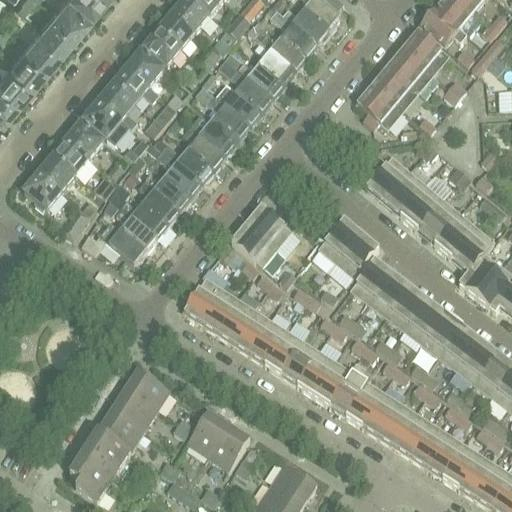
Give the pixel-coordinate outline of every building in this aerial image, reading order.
[(22,5),(16,12),(23,18),(39,1),(37,0),(24,0),(22,4),(22,5)] [(92,16),(71,0),(65,0),(54,14),(77,33),(92,16)] [(78,0),(94,13),(105,0),(78,0)] [(217,0),(188,0),(186,3),(209,22),(223,5),(217,0)] [(341,7),(332,0),(302,0),(295,9),(304,17),(303,17),(328,38),(340,24),(333,17),(341,7)] [(455,0),(448,0),(437,14),(460,34),(475,16),(455,0)] [(455,0),(475,16),(488,0),(455,0)] [(15,8),(5,2),(0,10),(9,17),(13,9),(15,8)] [(248,26),(263,8),(256,2),(240,20),(242,21),(248,26)] [(186,3),(172,20),(195,39),(209,22),(186,3)] [(277,19),(284,10),(278,5),(270,13),(277,19)] [(264,20),(277,30),(287,38),(281,44),(306,65),(317,52),(283,23),(277,19),(270,13),(264,20)] [(54,14),(40,31),(63,50),(77,33),(54,14)] [(420,32),(445,53),(453,44),(460,49),(467,40),(463,36),(460,34),(437,14),(437,15),(435,14),(420,32)] [(317,52),(328,38),(303,17),(297,25),(288,17),(283,23),(317,52)] [(10,19),(3,28),(9,33),(17,25),(10,19)] [(499,36),(507,26),(499,19),(491,29),(499,36)] [(172,20),(158,37),(181,56),(195,39),(172,20)] [(245,29),(248,26),(242,21),(228,37),(237,45),(243,37),(248,31),(245,29)] [(250,33),(248,31),(243,37),(254,47),(267,32),(259,25),(254,31),(253,30),(250,33)] [(3,28),(0,31),(0,42),(1,43),(9,33),(3,28)] [(490,46),(499,36),(491,29),(482,40),(490,46)] [(40,31),(26,48),(49,67),(63,50),(40,31)] [(223,61),(228,54),(237,45),(228,37),(226,36),(212,52),(213,53),(213,54),(220,60),(221,60),(223,61)] [(418,36),(402,55),(433,81),(434,79),(444,86),(455,72),(446,65),(449,62),(418,36)] [(144,54),(166,73),(181,56),(158,37),(144,54)] [(265,42),(259,49),(295,79),(306,65),(281,44),(276,51),(265,42)] [(496,44),(488,54),(496,61),(505,51),(496,44)] [(26,48),(12,65),(35,84),(49,67),(26,48)] [(265,64),(258,71),(283,92),(295,79),(259,49),(254,55),(265,64)] [(205,63),(212,68),(213,69),(220,60),(213,54),(205,63)] [(471,74),(479,81),(487,72),(496,61),(488,54),(471,74)] [(402,55),(387,73),(418,99),(433,81),(402,55)] [(468,73),(475,65),(463,55),(456,63),(468,73)] [(149,93),(164,76),(141,57),(126,74),(158,101),(149,93)] [(272,106),(283,92),(258,71),(253,78),(230,59),(225,66),(272,106)] [(496,61),(487,72),(498,81),(506,71),(506,70),(502,67),(496,61)] [(12,65),(0,79),(0,83),(21,101),(35,84),(12,65)] [(218,74),(231,84),(241,93),(236,98),(261,119),(272,106),(225,66),(218,74)] [(501,80),(511,87),(511,68),(510,67),(501,80)] [(387,73),(372,91),(403,117),(418,99),(387,73)] [(126,74),(112,91),(135,110),(143,100),(152,107),(158,101),(126,74)] [(200,84),(199,83),(192,78),(184,88),(193,94),(200,84)] [(205,96),(217,82),(214,79),(202,94),(205,96)] [(0,113),(7,119),(21,101),(0,83),(0,113)] [(455,87),(449,94),(461,103),(467,96),(455,87)] [(112,91),(99,108),(131,136),(138,128),(127,119),(135,110),(112,91)] [(362,126),(374,136),(380,129),(388,136),(403,117),(372,91),(357,110),(368,120),(362,126)] [(208,111),(209,110),(219,119),(212,127),(237,148),(250,133),(214,104),(205,96),(202,94),(196,101),(208,111)] [(443,102),(454,111),(461,103),(449,94),(443,102)] [(220,96),(214,104),(250,133),(261,119),(236,98),(231,105),(220,96)] [(167,109),(174,115),(182,105),(175,99),(167,108),(167,109)] [(115,151),(129,134),(131,136),(99,108),(84,125),(115,151)] [(438,116),(445,121),(451,113),(445,108),(438,116)] [(167,109),(154,125),(163,133),(176,116),(174,115),(167,109)] [(210,129),(200,120),(188,134),(224,164),(237,148),(212,127),(210,129)] [(419,131),(429,139),(430,140),(437,132),(425,123),(419,131)] [(177,124),(171,131),(177,136),(183,129),(177,124)] [(144,136),(153,144),(163,133),(154,125),(144,136)] [(104,147),(81,129),(67,146),(89,165),(104,147)] [(194,149),(187,157),(212,178),(224,164),(188,134),(184,140),(194,149)] [(182,163),(159,143),(153,149),(166,161),(201,191),(212,178),(187,157),(182,163)] [(67,146),(53,163),(75,182),(89,165),(67,146)] [(151,148),(145,155),(162,168),(171,176),(165,183),(190,204),(201,191),(166,161),(153,149),(153,150),(151,148)] [(429,168),(439,157),(431,150),(421,162),(429,168)] [(131,166),(136,159),(128,153),(123,159),(131,166)] [(491,157),(483,166),(481,168),(489,176),(499,165),(491,157)] [(128,175),(130,177),(131,177),(134,180),(146,167),(139,161),(128,175)] [(130,168),(122,162),(107,180),(116,187),(130,168)] [(53,163),(38,180),(61,199),(75,182),(53,163)] [(376,181),(367,192),(385,207),(409,177),(392,163),(385,170),(379,165),(370,176),(376,181)] [(448,184),(456,190),(465,179),(458,173),(448,184)] [(131,177),(124,186),(132,192),(139,184),(134,180),(131,177)] [(385,207),(401,221),(426,191),(409,177),(385,207)] [(463,196),(473,185),(465,179),(456,190),(463,196)] [(46,216),(61,199),(38,180),(24,197),(46,216)] [(150,181),(144,188),(179,218),(190,204),(165,183),(159,189),(150,181)] [(475,189),(487,198),(493,190),(482,181),(475,189)] [(94,197),(104,204),(114,192),(104,185),(94,197)] [(167,232),(179,218),(144,188),(139,194),(149,202),(142,210),(167,232)] [(119,190),(108,206),(110,207),(118,213),(118,214),(121,215),(127,208),(124,206),(130,199),(120,191),(119,190)] [(401,221),(418,235),(443,205),(426,191),(401,221)] [(486,202),(479,210),(490,219),(496,211),(486,202)] [(418,235),(435,249),(460,219),(443,205),(418,235)] [(88,223),(89,222),(97,213),(90,207),(82,216),(81,216),(88,223)] [(104,216),(111,222),(118,213),(110,207),(104,216)] [(156,245),(167,232),(142,210),(137,217),(127,208),(121,215),(156,245)] [(507,219),(496,211),(490,219),(500,227),(507,219)] [(90,223),(89,222),(88,223),(81,216),(82,216),(79,213),(61,239),(73,247),(90,223)] [(274,223),(262,213),(247,231),(276,255),(291,237),(284,231),(290,224),(280,216),(274,223)] [(145,258),(156,245),(121,215),(116,221),(125,229),(120,236),(145,258)] [(435,249),(452,263),(476,233),(460,219),(435,249)] [(320,241),(326,246),(319,255),(336,269),(361,239),(344,225),(335,235),(329,230),(320,241)] [(81,252),(94,261),(105,248),(133,272),(145,258),(120,236),(119,237),(109,229),(98,242),(96,245),(89,240),(81,252)] [(232,248),(262,273),(276,255),(247,231),(232,248)] [(452,263),(469,277),(493,247),(476,233),(452,263)] [(336,269),(354,284),(379,254),(361,239),(336,269)] [(470,278),(460,290),(477,304),(502,273),(485,259),(494,248),(493,247),(469,277),(470,278)] [(227,269),(236,258),(228,251),(219,262),(227,269)] [(350,296),(369,310),(393,279),(374,265),(350,296)] [(252,284),(259,277),(248,267),(241,275),(252,284)] [(511,280),(502,273),(477,304),(494,317),(499,311),(511,294),(511,280)] [(288,276),(279,287),(287,293),(296,283),(288,276)] [(369,310),(386,324),(410,292),(393,279),(369,310)] [(257,288),(267,297),(273,289),(263,280),(257,288)] [(184,318),(202,329),(223,296),(206,285),(184,318)] [(277,305),(284,298),(273,289),(267,297),(277,305)] [(333,312),(339,302),(319,289),(314,299),(322,304),(333,312)] [(428,305),(410,292),(386,324),(404,337),(428,305)] [(293,303),(304,310),(309,301),(298,294),(293,303)] [(511,294),(499,311),(511,320),(511,294)] [(202,329),(218,339),(239,306),(223,296),(202,329)] [(315,317),(320,308),(309,301),(304,310),(315,317)] [(445,319),(428,305),(404,337),(398,344),(416,357),(421,350),(445,319)] [(218,339),(234,349),(255,316),(239,306),(218,339)] [(234,349),(250,360),(274,322),(273,321),(275,317),(261,307),(255,316),(234,349)] [(339,328),(350,335),(356,327),(345,319),(339,328)] [(463,332),(445,319),(421,350),(439,363),(463,332)] [(250,360),(266,370),(287,337),(280,332),(283,328),(274,322),(250,360)] [(320,331),(331,339),(337,330),(326,322),(320,331)] [(350,335),(361,343),(367,334),(356,327),(350,335)] [(342,347),(348,338),(337,330),(331,339),(342,347)] [(439,363),(456,377),(480,345),(463,332),(439,363)] [(266,370),(282,380),(303,347),(287,337),(266,370)] [(368,352),(357,344),(351,353),(362,361),(368,352)] [(375,353),(386,361),(392,353),(381,345),(375,353)] [(456,377),(474,390),(498,359),(480,345),(456,377)] [(282,380),(298,390),(320,357),(319,357),(303,347),(282,380)] [(298,390),(315,401),(336,368),(334,367),(339,359),(324,350),(319,357),(320,357),(298,390)] [(368,352),(362,361),(370,367),(372,369),(379,360),(368,352)] [(386,361),(396,369),(402,360),(392,353),(386,361)] [(474,390),(491,403),(511,375),(511,369),(498,359),(474,390)] [(382,376),(393,383),(399,375),(388,367),(382,376)] [(315,401),(331,411),(352,378),(351,377),(336,368),(315,401)] [(352,378),(331,411),(347,421),(368,388),(367,388),(360,383),(361,381),(365,375),(365,374),(356,369),(351,377),(352,378)] [(411,379),(421,387),(427,378),(416,371),(411,379)] [(138,375),(124,398),(155,418),(170,396),(138,375)] [(404,391),(410,382),(399,375),(393,383),(404,391)] [(511,375),(491,403),(509,417),(511,412),(511,375)] [(421,387),(432,394),(438,386),(427,378),(421,387)] [(347,421),(363,432),(384,399),(368,388),(347,421)] [(413,398),(419,403),(424,407),(425,406),(431,397),(420,389),(413,398)] [(447,405),(457,412),(463,403),(453,396),(447,405)] [(431,397),(425,406),(433,412),(435,413),(441,404),(431,397)] [(124,398),(111,418),(143,438),(155,418),(124,398)] [(474,411),(472,409),(476,403),(469,398),(464,404),(463,403),(457,412),(468,420),(474,411)] [(363,432),(379,442),(400,409),(384,399),(363,432)] [(379,442),(395,452),(416,419),(400,409),(379,442)] [(445,420),(455,428),(462,419),(451,411),(445,420)] [(111,418),(96,440),(128,461),(143,438),(111,418)] [(208,418),(187,449),(208,463),(228,431),(208,418)] [(411,463),(432,430),(416,419),(395,452),(411,463)] [(466,435),(472,427),(462,419),(455,428),(466,435)] [(482,430),(493,438),(499,429),(488,421),(482,430)] [(182,424),(178,431),(188,437),(193,430),(182,424)] [(493,438),(504,445),(510,436),(499,429),(493,438)] [(411,463),(427,473),(448,440),(432,430),(411,463)] [(173,437),(184,444),(188,437),(178,431),(173,437)] [(229,476),(249,445),(228,431),(208,463),(229,476)] [(486,450),(487,450),(493,442),(482,434),(476,442),(482,447),(481,449),(485,452),(486,450)] [(96,440),(84,460),(115,480),(128,461),(96,440)] [(427,473),(444,483),(464,450),(448,440),(427,473)] [(497,458),(503,449),(493,442),(487,450),(497,458)] [(444,483),(460,493),(480,461),(464,450),(444,483)] [(71,493),(97,509),(115,480),(84,460),(70,482),(75,485),(71,493)] [(460,493),(476,504),(497,471),(480,461),(460,493)] [(244,464),(239,471),(250,477),(254,471),(244,464)] [(167,482),(174,471),(167,467),(160,478),(167,482)] [(174,471),(167,482),(173,486),(173,487),(174,486),(181,476),(174,471)] [(250,477),(239,471),(235,477),(246,484),(250,477)] [(285,471),(274,488),(271,492),(302,511),(303,511),(316,491),(285,471)] [(488,511),(493,511),(511,482),(511,481),(510,480),(497,471),(476,504),(488,511)] [(511,511),(511,482),(493,511),(511,511)] [(167,497),(174,501),(181,490),(174,486),(173,487),(173,486),(167,497)] [(181,490),(174,501),(180,505),(187,494),(181,490)] [(302,511),(271,492),(258,511),(302,511)] [(207,509),(214,498),(207,493),(201,504),(200,504),(201,504),(207,509)] [(187,510),(194,499),(187,494),(180,505),(187,510)] [(214,498),(207,509),(212,511),(214,511),(221,502),(214,498)] [(194,499),(187,510),(190,511),(195,511),(201,504),(200,504),(201,504),(194,499)]
